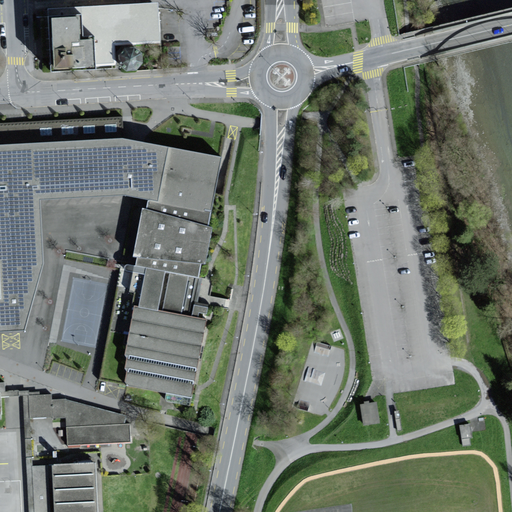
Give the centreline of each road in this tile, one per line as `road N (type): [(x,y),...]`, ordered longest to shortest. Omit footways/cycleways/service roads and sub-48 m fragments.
road 1 (motorway): [(457,511),(377,0)]
road 2 (motorway): [(344,0),(423,511)]
road 3 (residential): [(0,366),(95,400),(293,448),(383,443),(487,404)]
road 4 (primary): [(272,226),(218,511)]
road 5 (residential): [(205,83),(17,92)]
road 6 (tertiary): [(511,24),(347,64)]
road 7 (primary): [(272,226),(296,96)]
road 8 (primary): [(267,96),(272,226)]
